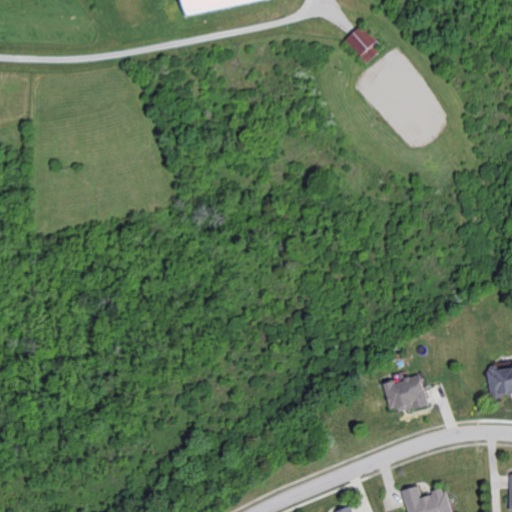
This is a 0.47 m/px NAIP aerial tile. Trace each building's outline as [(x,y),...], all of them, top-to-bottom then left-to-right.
[(181,0),(185,16),(267,0),(181,0)] [(345,41),(367,64),(383,49),(362,25),(345,41)] [(511,366),(498,368),(498,366),(488,367),(492,398),(511,394),(511,366)] [(428,404),(421,375),(384,385),(392,414),(428,404)] [(404,491),(408,511),(453,511),(448,490),(422,496),(420,487),(404,491)]
